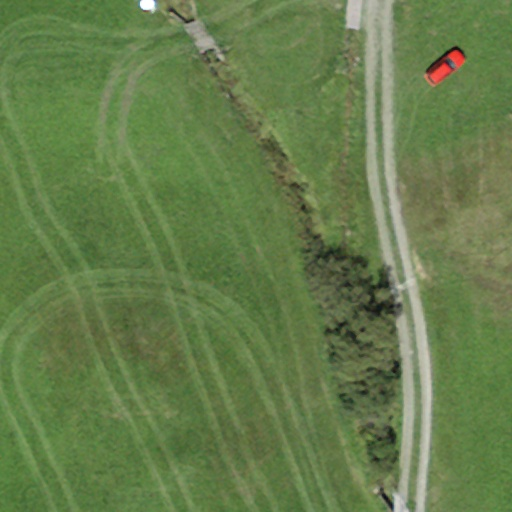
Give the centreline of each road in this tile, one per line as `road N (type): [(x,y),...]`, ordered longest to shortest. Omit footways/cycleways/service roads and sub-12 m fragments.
road 1 (track): [(393,511),(399,431),(362,153),(357,0)]
road 2 (track): [(298,0),(159,37),(0,47)]
